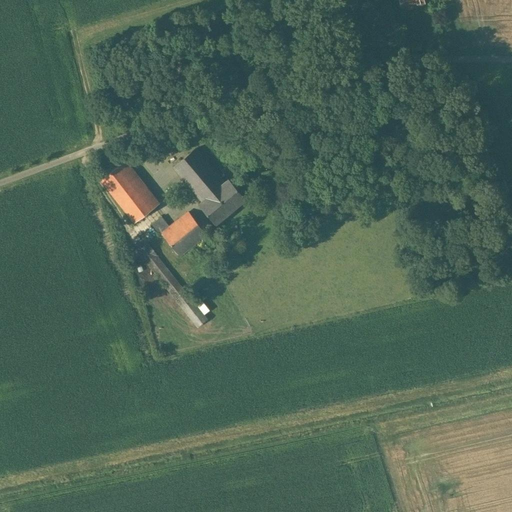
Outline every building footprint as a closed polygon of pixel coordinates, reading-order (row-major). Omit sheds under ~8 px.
[(399,0),(402,10),(424,3),(423,0),(399,0)] [(195,148),(173,166),(202,201),(224,183),(195,148)] [(154,207),(121,163),(101,179),(134,222),(154,207)] [(202,201),(200,203),(199,203),(199,204),(215,223),(215,224),(216,223),(244,199),(244,200),(245,199),(244,198),(237,191),(238,190),(236,187),(235,188),(228,180),(229,180),(228,179),(227,180),(224,183),(202,201)] [(170,226),(161,233),(179,255),(192,245),(206,234),(188,211),(170,226)] [(170,226),(161,216),(152,224),(159,234),(161,232),(161,233),(170,226)] [(161,233),(161,232),(159,234),(147,243),(166,266),(179,255),(161,233)] [(147,243),(137,251),(197,327),(207,319),(147,243)]
